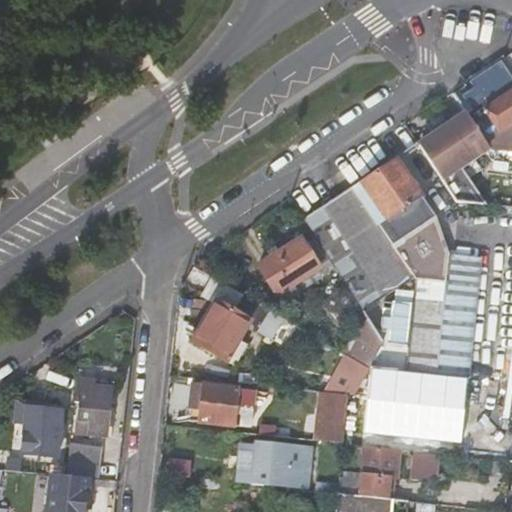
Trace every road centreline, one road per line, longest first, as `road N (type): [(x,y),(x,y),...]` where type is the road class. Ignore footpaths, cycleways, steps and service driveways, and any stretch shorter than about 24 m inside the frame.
road 1 (unclassified): [(167,247),(395,103),(424,57),(423,0)]
road 2 (unclassified): [(147,182),(401,0)]
road 3 (residential): [(167,247),(137,511)]
road 4 (unclassified): [(0,361),(167,247)]
road 5 (unclassified): [(146,119),(0,228)]
road 6 (unclassified): [(0,277),(147,182)]
road 7 (unclassified): [(247,38),(146,119)]
